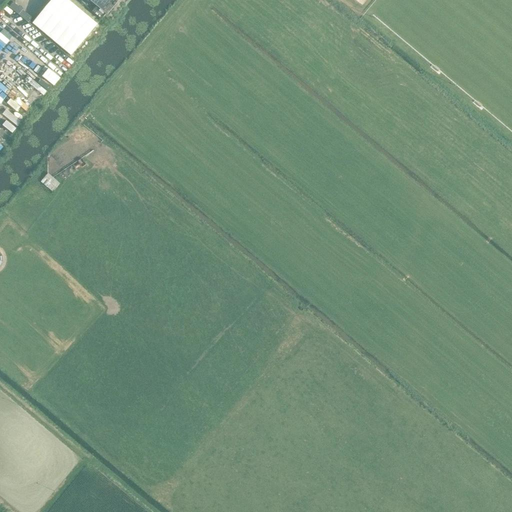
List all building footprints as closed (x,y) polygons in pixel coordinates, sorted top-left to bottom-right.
[(68,0),(52,0),(33,23),(71,55),(97,24),(68,0)] [(89,0),(107,14),(118,0),(89,0)] [(281,0),(266,0),(249,21),(360,114),(384,86),(281,0)] [(15,1),(11,6),(30,21),(34,16),(15,1)] [(329,109),(290,155),(391,239),(430,193),(329,109)] [(218,110),(191,142),(273,210),(300,178),(218,110)] [(60,183),(48,173),(41,182),(53,192),(60,183)] [(294,230),(283,243),(296,254),(307,241),(294,230)] [(306,253),(295,266),(316,284),(328,271),(306,253)]
